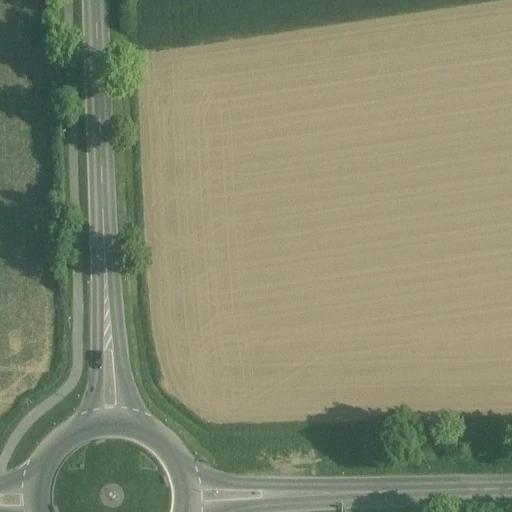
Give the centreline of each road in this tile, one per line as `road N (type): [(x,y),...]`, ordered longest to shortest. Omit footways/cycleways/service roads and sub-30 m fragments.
road 1 (tertiary): [(97,0),(114,425)]
road 2 (secondary): [(511,492),(187,497)]
road 3 (secondary): [(114,425),(84,431),(59,448),(38,505)]
